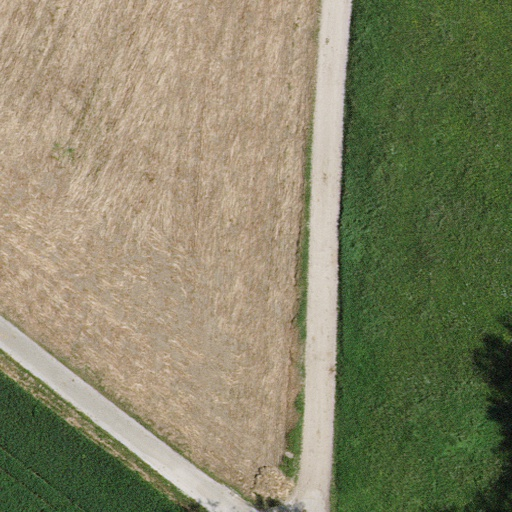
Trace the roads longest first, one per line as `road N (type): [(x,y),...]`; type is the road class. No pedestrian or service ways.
road 1 (track): [(338,0),(315,511)]
road 2 (track): [(238,511),(0,326)]
